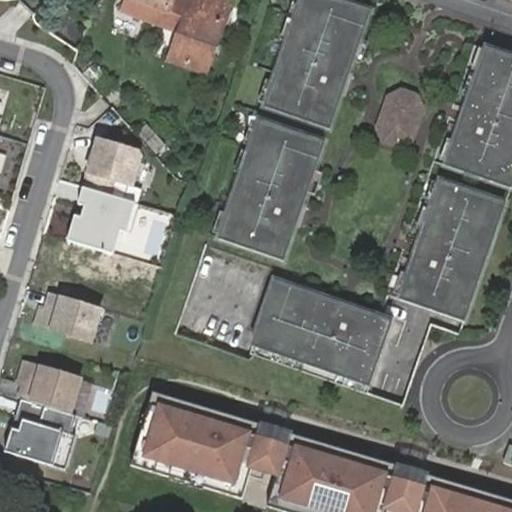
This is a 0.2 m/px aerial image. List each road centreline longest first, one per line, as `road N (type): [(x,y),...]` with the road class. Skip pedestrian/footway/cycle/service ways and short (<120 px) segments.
road 1 (residential): [(0,332),(67,100),(48,64),(0,49)]
road 2 (residential): [(495,364),(458,359),(434,387),(436,413),(466,435)]
